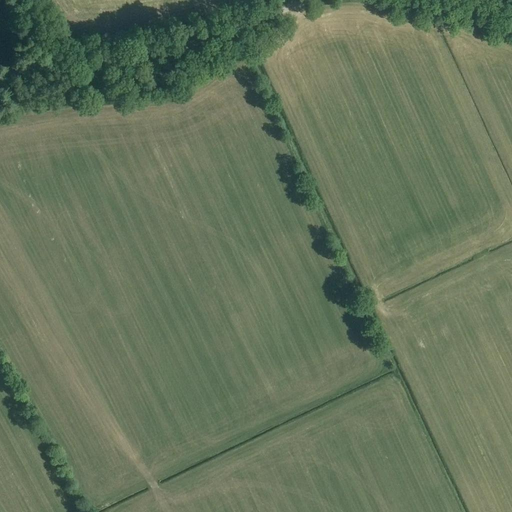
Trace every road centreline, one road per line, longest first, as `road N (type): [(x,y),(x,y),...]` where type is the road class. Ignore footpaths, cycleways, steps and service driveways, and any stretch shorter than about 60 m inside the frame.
road 1 (unclassified): [(312,0),(189,47),(0,75)]
road 2 (unclassified): [(511,28),(386,0)]
